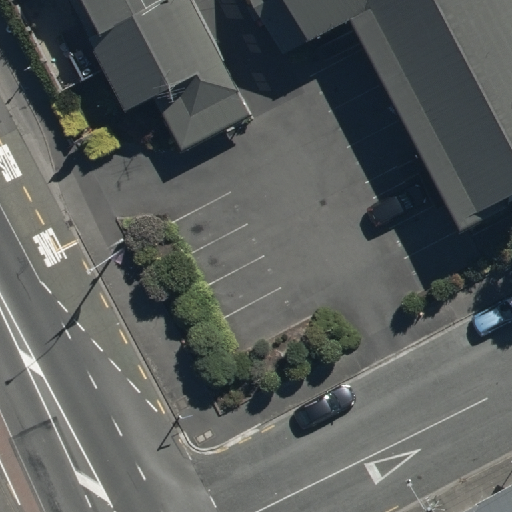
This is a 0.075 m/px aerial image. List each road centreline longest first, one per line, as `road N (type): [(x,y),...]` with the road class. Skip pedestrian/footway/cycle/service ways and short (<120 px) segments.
road 1 (unclassified): [(249,511),(511,374)]
road 2 (secondary): [(0,300),(111,511)]
